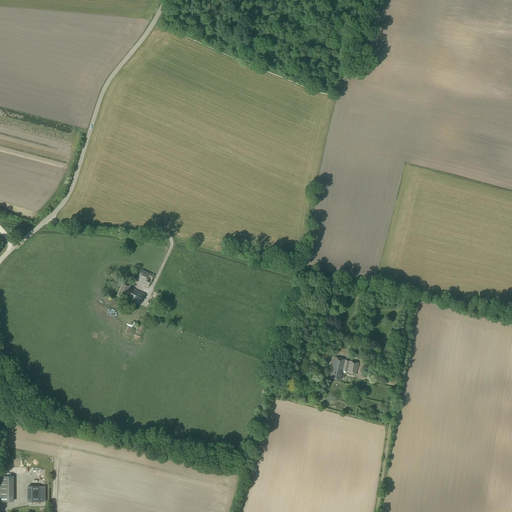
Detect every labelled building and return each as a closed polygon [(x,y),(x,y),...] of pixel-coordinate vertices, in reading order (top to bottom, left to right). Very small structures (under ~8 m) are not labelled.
[(147,287),(153,275),(141,270),(136,281),(147,287)] [(126,292),(124,297),(128,298),(128,299),(140,304),(144,294),(132,289),(132,290),(128,288),(129,286),(123,283),(120,289),(126,292)] [(123,299),(124,297),(126,292),(120,289),(117,296),(123,299)] [(304,320),(306,313),(298,311),(296,317),(304,320)] [(301,343),(303,333),(297,331),(294,341),(301,343)] [(327,366),(331,350),(319,347),(317,357),(321,358),(320,365),(327,366)] [(289,364),(293,351),(288,350),(284,363),(289,364)] [(355,375),(358,364),(333,358),(330,370),(331,371),(329,379),(339,381),(342,371),(355,375)] [(284,387),(287,377),(280,375),(277,384),(284,387)] [(0,502),(13,502),(13,477),(0,476),(0,502)] [(27,502),(40,502),(40,486),(27,486),(27,502)]
